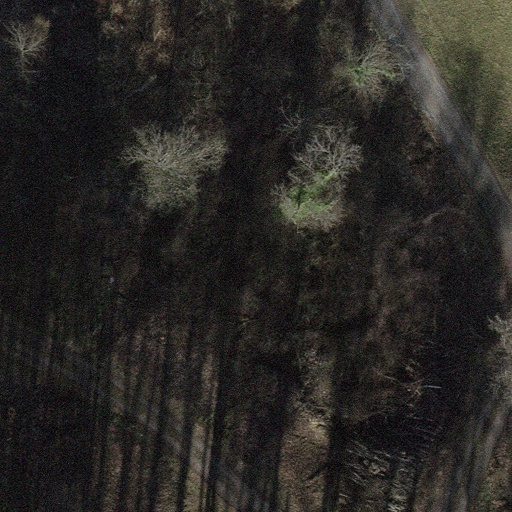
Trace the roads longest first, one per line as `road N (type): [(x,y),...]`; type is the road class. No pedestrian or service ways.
road 1 (track): [(272,511),(232,457),(0,343)]
road 2 (track): [(368,0),(511,239)]
road 3 (track): [(511,386),(458,511)]
